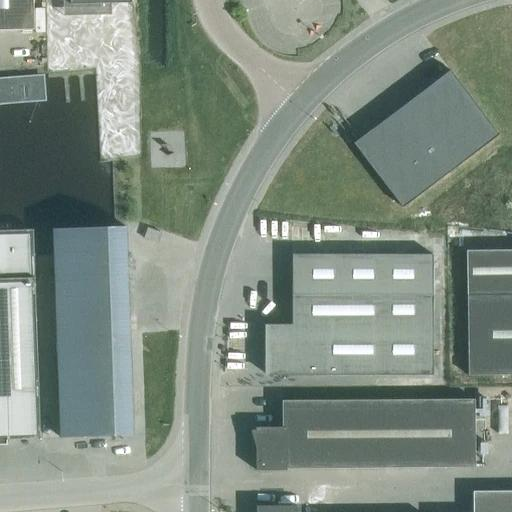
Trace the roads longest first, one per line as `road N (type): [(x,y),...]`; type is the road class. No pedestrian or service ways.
road 1 (unclassified): [(198,484),(200,334),(216,251),(252,169),(299,100)]
road 2 (unclassified): [(198,484),(0,502)]
road 3 (unclassified): [(299,100),(370,41),(451,0)]
road 4 (unclassified): [(299,100),(221,37),(210,0)]
